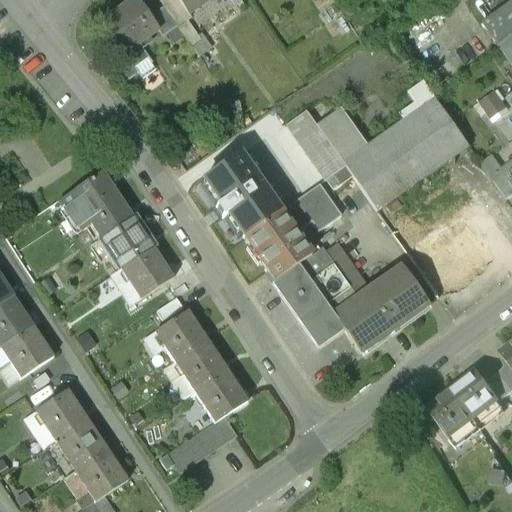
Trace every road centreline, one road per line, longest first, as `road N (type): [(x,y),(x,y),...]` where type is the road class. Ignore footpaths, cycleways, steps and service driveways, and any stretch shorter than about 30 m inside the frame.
road 1 (residential): [(327,438),(123,137),(34,22)]
road 2 (residential): [(0,251),(174,511)]
road 3 (residential): [(511,300),(327,438)]
road 4 (residential): [(327,438),(227,511)]
